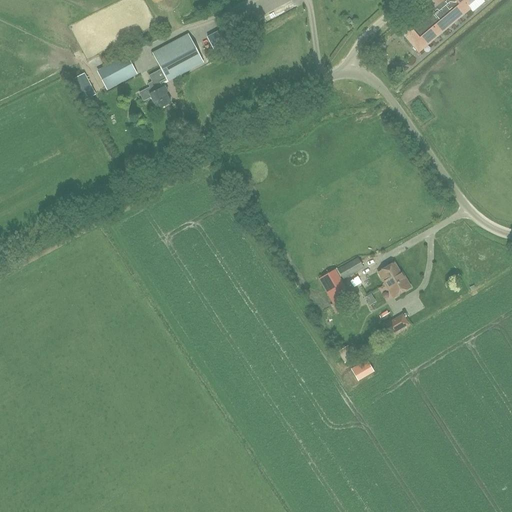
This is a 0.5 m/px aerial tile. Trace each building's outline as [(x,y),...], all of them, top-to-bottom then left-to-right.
[(429,0),(424,5),(425,6),(421,9),(426,15),(412,28),(410,26),(402,33),(419,53),(470,9),(468,6),(475,0),(429,0)] [(149,77),(154,86),(140,94),(144,101),(151,97),(158,111),(171,104),(166,94),(168,93),(165,87),(163,88),(161,84),(167,81),(168,82),(203,63),(188,35),(153,54),(162,70),(149,77)] [(135,75),(125,57),(99,71),(108,89),(135,75)] [(401,80),(408,75),(401,67),(395,72),(401,80)] [(85,74),(79,77),(74,80),(85,101),(91,98),(96,95),(85,74)] [(344,280),(364,268),(358,259),(338,270),(344,280)] [(379,273),(386,285),(394,298),(411,288),(405,278),(404,279),(394,264),(379,273)] [(338,304),(349,297),(334,272),(320,281),(334,305),(332,307),(336,314),(342,310),(338,304)] [(402,316),(387,325),(392,334),(408,325),(402,316)] [(345,363),(349,360),(344,351),(340,354),(345,363)] [(359,382),(375,373),(368,361),(352,370),(359,382)]
